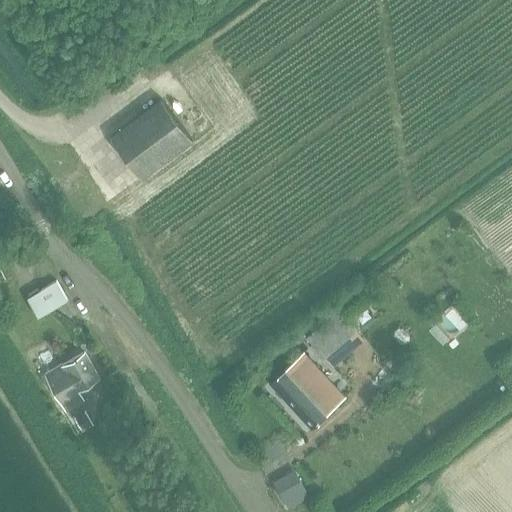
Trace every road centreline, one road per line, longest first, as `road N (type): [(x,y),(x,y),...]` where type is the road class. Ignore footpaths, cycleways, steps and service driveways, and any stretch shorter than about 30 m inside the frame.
road 1 (unclassified): [(253,511),(122,317),(58,248)]
road 2 (unclassified): [(176,448),(58,248)]
road 3 (track): [(58,119),(223,0)]
